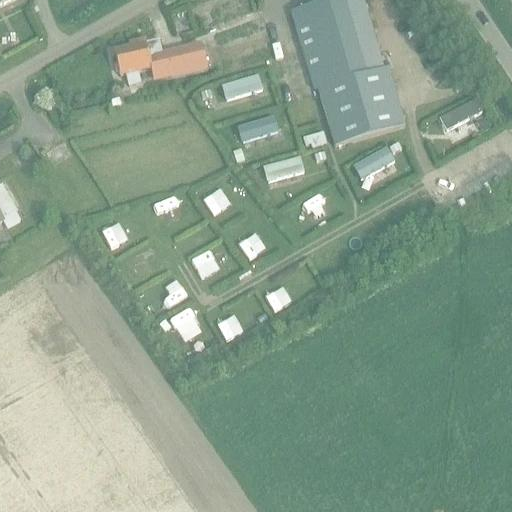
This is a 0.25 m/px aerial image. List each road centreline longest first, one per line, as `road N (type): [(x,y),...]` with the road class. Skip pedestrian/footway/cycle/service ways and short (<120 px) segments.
road 1 (track): [(180,265),(206,307),(417,187),(442,189)]
road 2 (unclassified): [(149,0),(0,86)]
